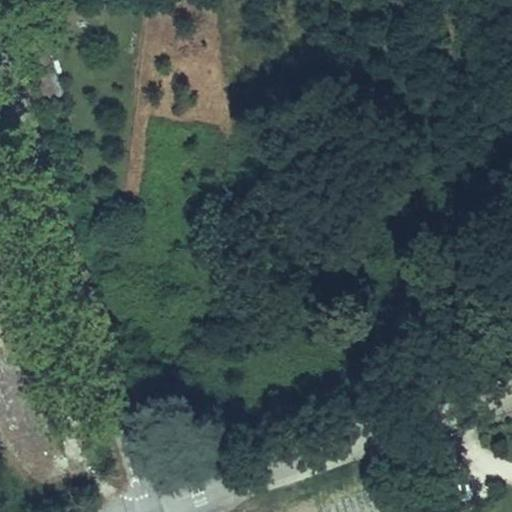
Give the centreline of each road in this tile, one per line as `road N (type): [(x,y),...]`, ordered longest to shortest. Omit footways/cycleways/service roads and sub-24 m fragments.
road 1 (tertiary): [(152,510),(0,44)]
road 2 (residential): [(511,387),(152,510)]
